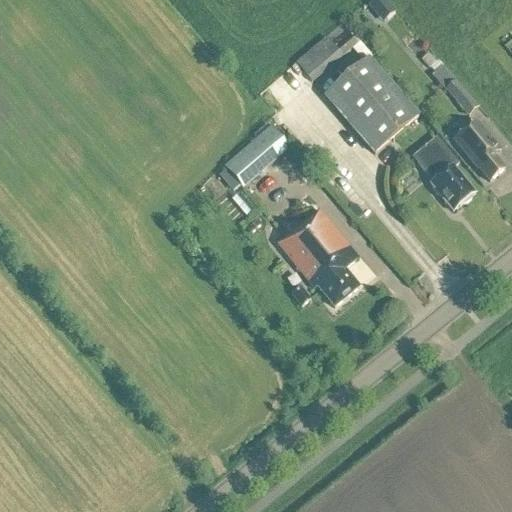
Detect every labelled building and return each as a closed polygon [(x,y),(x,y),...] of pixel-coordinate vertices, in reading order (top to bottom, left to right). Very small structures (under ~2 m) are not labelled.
[(312,86),(358,47),(350,39),(335,51),(326,41),(296,67),(312,86)] [(375,159),(419,119),(369,61),(323,100),(375,159)] [(447,92),(456,84),(445,72),(435,80),(447,92)] [(456,84),(447,92),(468,120),(478,110),(456,84)] [(478,173),(488,186),(505,172),(495,159),(501,154),(476,124),(452,143),(476,174),(478,173)] [(242,193),(290,152),(270,130),(223,171),(225,173),(240,190),(242,193)] [(474,197),(453,171),(458,167),(437,142),(413,161),(429,180),(433,178),(437,183),(431,187),(453,214),(474,197)] [(232,196),(240,190),(225,173),(217,179),(232,196)] [(359,291),(345,274),(359,263),(319,214),(278,248),(314,293),(317,291),(334,312),(359,291)] [(301,311),(311,302),(302,291),(292,300),(301,311)]
